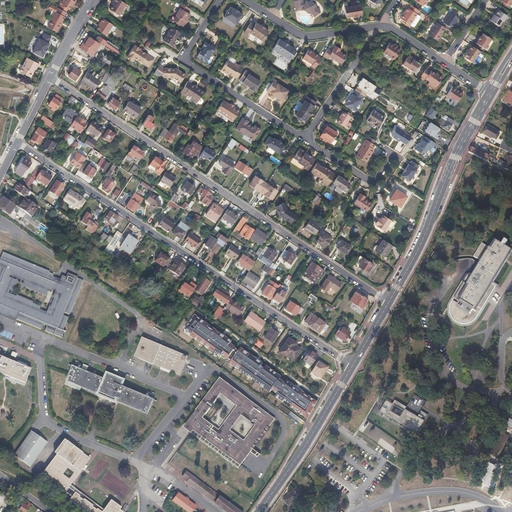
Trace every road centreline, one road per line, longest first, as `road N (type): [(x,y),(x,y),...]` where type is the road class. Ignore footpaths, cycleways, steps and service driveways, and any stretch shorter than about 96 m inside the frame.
road 1 (residential): [(388,302),(50,77)]
road 2 (residential): [(352,365),(16,142)]
road 3 (tertiary): [(388,302),(489,93)]
road 4 (residential): [(219,0),(181,58),(303,138)]
road 5 (tertiary): [(257,511),(352,365)]
road 6 (residential): [(303,138),(381,25)]
